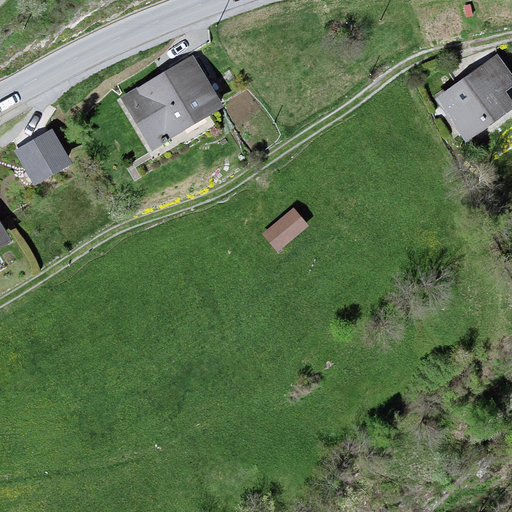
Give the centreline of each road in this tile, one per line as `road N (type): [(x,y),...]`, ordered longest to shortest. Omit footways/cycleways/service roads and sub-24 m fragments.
road 1 (track): [(0,302),(118,228),(220,191),(419,54),(511,30)]
road 2 (tertiary): [(223,0),(91,57),(0,108)]
